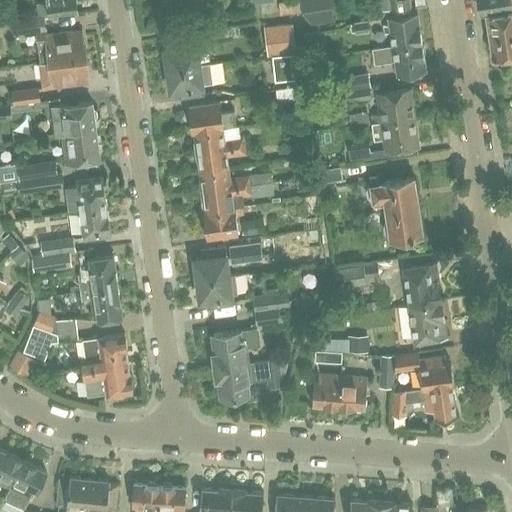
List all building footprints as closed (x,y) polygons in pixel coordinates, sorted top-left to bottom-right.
[(46,0),(47,2),(49,17),(78,13),(75,0),(46,0)] [(301,11),(299,0),(290,0),(279,1),(280,14),(301,12),(301,11)] [(300,0),(303,18),(306,21),(334,17),(331,0),(300,0)] [(379,0),(381,10),(392,8),(391,0),(379,0)] [(391,0),(392,8),(413,5),(412,0),(391,0)] [(511,0),(479,0),(481,12),(488,11),(511,7),(511,0)] [(47,2),(37,4),(39,18),(45,17),(49,17),(47,2)] [(511,7),(488,11),(495,56),(511,52),(511,7)] [(392,44),(423,40),(422,38),(424,35),(423,29),(421,27),(418,11),(388,16),(389,23),(383,24),(384,32),(390,31),(392,44)] [(39,18),(12,22),(14,34),(46,30),(45,17),(39,18)] [(267,54),(296,50),(293,20),(263,24),(267,54)] [(368,20),(354,22),(355,33),(370,31),(368,20)] [(41,62),(87,55),(84,39),(82,29),(47,34),(47,32),(36,34),(40,58),(41,62)] [(169,68),(199,64),(195,35),(172,38),(173,47),(166,48),(169,68)] [(376,62),(394,59),(397,73),(427,69),(425,53),(426,50),(425,44),(423,42),(423,40),(392,44),(374,47),(376,62)] [(320,42),(303,44),(304,49),(305,57),(313,57),(322,56),(321,49),(320,42)] [(273,55),(274,67),(298,64),(296,53),(273,55)] [(45,88),(54,87),(90,82),(88,71),(89,71),(87,55),(41,62),(45,88)] [(203,93),(202,83),(211,82),(209,62),(199,64),(169,68),(172,89),(179,88),(180,96),(203,93)] [(350,88),(370,85),(368,72),(348,75),(350,88)] [(373,99),(370,85),(350,88),(347,89),(349,103),(373,99)] [(297,86),(276,89),(277,101),(299,98),(297,86)] [(14,103),(40,100),(38,87),(12,90),(14,103)] [(351,124),(373,121),(413,115),(409,87),(380,91),(383,111),(372,113),(372,112),(366,113),(366,111),(350,113),(351,124)] [(234,109),(222,110),(220,100),(190,104),(194,131),(224,126),(236,125),(234,109)] [(63,134),(69,133),(97,130),(93,101),(53,106),(57,135),(63,134)] [(0,117),(10,116),(9,105),(0,106),(0,117)] [(304,115),(295,116),(296,126),(297,132),(306,130),(304,115)] [(373,121),(375,130),(386,128),(389,147),(417,142),(413,115),(373,121)] [(198,150),(245,144),(244,134),(225,137),(224,127),(224,126),(194,131),(195,131),(198,150)] [(69,133),(63,134),(67,163),(101,158),(97,130),(69,133)] [(201,171),(229,166),(228,155),(247,152),(245,144),(198,150),(201,171)] [(394,150),(370,154),(371,160),(395,156),(394,150)] [(20,178),(57,173),(55,160),(19,165),(18,165),(20,178)] [(18,162),(0,163),(0,180),(20,178),(18,165),(19,165),(18,162)] [(271,172),(249,175),(231,177),(229,166),(201,171),(203,190),(273,181),(271,172)] [(341,167),(320,170),(322,182),(343,178),(341,167)] [(57,173),(20,178),(0,180),(0,181),(1,193),(18,191),(18,193),(63,187),(61,172),(57,173)] [(415,176),(382,181),(381,172),(370,173),(371,186),(369,186),(367,188),(368,195),(370,197),(373,196),(373,199),(384,197),(388,221),(386,221),(384,225),(385,231),(388,234),(390,233),(390,237),(423,232),(420,213),(423,209),(422,203),(418,199),(415,176)] [(80,210),(107,206),(103,176),(76,180),(77,183),(66,185),(69,210),(80,208),(80,210)] [(204,211),(244,205),(243,195),(252,193),(252,195),(274,192),(273,181),(203,190),(206,209),(204,210),(204,211)] [(244,205),(204,211),(208,237),(239,233),(235,207),(244,205)] [(107,206),(80,210),(85,239),(112,236),(107,206)] [(243,221),(245,235),(264,232),(262,218),(243,221)] [(9,233),(9,232),(1,238),(11,250),(14,248),(18,244),(9,233)] [(31,256),(64,252),(76,250),(74,237),(30,243),(31,256)] [(195,258),(198,278),(229,274),(227,262),(261,257),(261,256),(273,254),(271,240),(263,241),(264,248),(243,251),(242,243),(227,245),(228,255),(226,256),(225,245),(202,248),(203,257),(195,258)] [(13,250),(9,254),(11,255),(16,261),(25,252),(26,251),(19,244),(19,245),(13,250)] [(64,252),(31,256),(33,269),(66,265),(64,252)] [(80,291),(90,289),(119,285),(114,253),(90,257),(91,267),(87,268),(88,272),(78,274),(80,291)] [(410,303),(440,298),(440,297),(441,295),(441,293),(441,292),(441,290),(441,288),(440,286),(439,283),(438,282),(437,279),(439,278),(437,261),(404,266),(410,303)] [(378,263),(334,269),(328,290),(367,284),(366,278),(380,276),(378,263)] [(233,303),(231,292),(237,292),(234,273),(229,274),(198,278),(201,299),(209,298),(210,306),(233,303)] [(119,285),(90,289),(93,310),(97,309),(99,320),(123,316),(119,285)] [(28,296),(18,289),(5,309),(15,316),(28,296)] [(258,309),(280,307),(292,305),(290,292),(256,296),(258,309)] [(440,298),(410,303),(416,341),(448,336),(445,318),(443,318),(442,313),(443,311),(443,309),(443,307),(443,305),(443,303),(442,302),(442,301),(440,299),(440,298)] [(280,307),(258,309),(259,323),(282,321),(280,307)] [(55,319),(39,312),(35,321),(50,329),(55,319)] [(51,341),(57,341),(57,333),(50,330),(34,324),(24,350),(32,353),(38,336),(51,341)] [(260,344),(258,328),(214,334),(217,351),(213,351),(214,365),(250,360),(248,345),(260,344)] [(82,357),(84,368),(128,362),(126,350),(128,349),(125,332),(99,335),(99,336),(83,338),(85,356),(82,357)] [(366,336),(348,336),(348,350),(366,350),(366,336)] [(9,365),(19,371),(28,354),(18,349),(9,365)] [(344,351),(331,350),(330,360),(343,361),(344,351)] [(442,354),(419,357),(418,351),(395,354),(395,355),(394,373),(420,369),(422,387),(454,383),(451,361),(443,362),(442,354)] [(394,373),(395,355),(381,355),(380,387),(394,387),(394,373)] [(249,381),(269,378),(270,385),(283,383),(279,356),(250,360),(214,365),(216,378),(220,378),(223,396),(251,392),(249,381)] [(130,373),(128,362),(84,368),(85,379),(86,379),(88,394),(107,391),(107,394),(134,390),(131,373),(130,373)] [(339,404),(342,374),(319,372),(319,380),(314,380),(313,402),(339,404)] [(342,374),(339,404),(366,406),(368,378),(364,377),(364,375),(342,374)] [(454,383),(422,387),(423,387),(426,409),(434,408),(435,416),(457,413),(453,383),(454,383)] [(393,392),(392,415),(407,416),(409,390),(393,392)] [(0,482),(10,487),(23,459),(0,447),(0,482)] [(25,506),(30,497),(33,489),(37,491),(47,470),(23,459),(10,487),(6,497),(25,506)] [(86,509),(89,478),(70,476),(69,478),(60,478),(57,503),(67,504),(66,507),(86,509)] [(89,478),(86,509),(107,511),(107,508),(116,509),(119,483),(110,482),(110,479),(89,478)] [(159,511),(161,484),(157,483),(157,481),(148,481),(148,483),(134,482),(132,505),(136,505),(135,511),(159,511)] [(161,484),(159,511),(180,511),(181,508),(185,508),(186,486),(172,485),(172,483),(163,482),(163,484),(161,484)] [(230,511),(233,489),(201,487),(200,510),(211,510),(210,511),(230,511)] [(262,511),(264,491),(233,489),(230,511),(262,511)] [(304,511),(306,495),(278,492),(276,511),(304,511)] [(306,495),(304,511),(333,511),(335,497),(306,495)] [(380,511),(381,500),(350,498),(349,511),(380,511)] [(412,511),(413,503),(381,500),(380,511),(412,511)]
